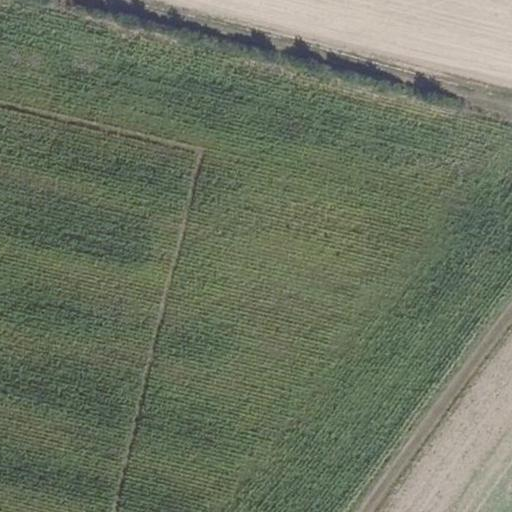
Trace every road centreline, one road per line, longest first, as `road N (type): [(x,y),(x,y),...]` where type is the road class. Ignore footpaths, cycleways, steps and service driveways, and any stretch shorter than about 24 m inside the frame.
road 1 (track): [(511,99),(97,0)]
road 2 (track): [(355,511),(511,314)]
